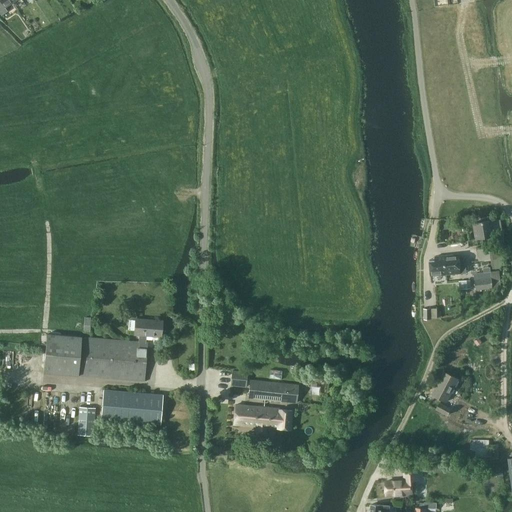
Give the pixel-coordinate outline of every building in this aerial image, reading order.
[(11,0),(0,0),(0,13),(2,16),(8,12),(5,8),(13,3),(11,0)] [(474,223),(476,239),(501,235),(498,219),(489,221),(474,223)] [(457,230),(456,222),(444,223),(445,231),(457,230)] [(500,249),(490,250),(492,269),(502,268),(500,249)] [(459,256),(459,254),(445,256),(447,274),(461,273),(467,272),(466,264),(463,264),(462,255),(459,256)] [(430,275),(447,274),(445,256),(435,256),(436,261),(429,261),(430,275)] [(500,271),(474,273),(476,290),(492,288),(502,287),(500,271)] [(471,289),(470,280),(459,281),(460,289),(471,289)] [(423,309),(424,320),(431,319),(431,308),(423,309)] [(147,342),(145,342),(146,336),(161,337),(162,321),(135,319),(134,334),(139,335),(139,341),(47,334),(44,372),(144,381),(147,342)] [(245,387),(247,372),(231,370),(229,385),(245,387)] [(432,394),(447,402),(458,379),(444,372),(432,394)] [(298,384),(249,379),(247,397),(296,403),(298,384)] [(101,420),(160,425),(163,395),(103,390),(101,420)] [(448,415),(452,409),(440,403),(436,409),(448,415)] [(263,436),(264,429),(291,431),(293,410),(236,404),(233,425),(256,428),(255,435),(263,436)] [(331,414),(332,407),(319,405),(319,412),(331,414)] [(78,435),(93,436),(95,407),(79,406),(78,435)] [(470,457),(489,457),(489,445),(490,440),(470,439),(470,457)] [(489,445),(491,460),(499,460),(498,444),(489,445)] [(405,480),(386,481),(387,496),(412,495),(412,480),(419,480),(418,466),(404,467),(405,480)] [(415,511),(427,511),(427,508),(437,508),(438,506),(453,505),(453,498),(441,499),(441,500),(437,500),(437,503),(425,503),(425,508),(415,507),(415,511)]
